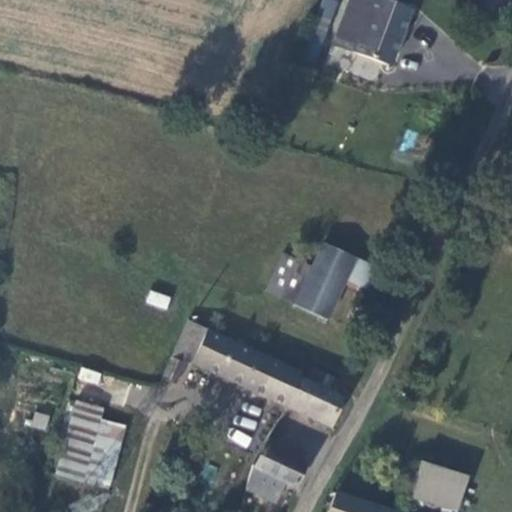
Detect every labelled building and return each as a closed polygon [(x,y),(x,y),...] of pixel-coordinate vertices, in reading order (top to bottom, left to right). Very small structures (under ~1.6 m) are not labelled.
[(321,0),(320,25),(333,26),(334,0),(321,0)] [(408,0),(407,0),(349,0),(337,39),(392,57),(408,0)] [(511,0),(493,0),(493,2),(511,9),(511,7),(511,0)] [(330,233),(320,255),(302,292),(301,296),(333,311),(353,269),(363,248),(330,233)] [(320,255),(305,248),(288,285),(302,292),(320,255)] [(391,285),(401,266),(363,248),(353,269),(391,285)] [(144,304),(167,310),(170,296),(148,290),(144,304)] [(271,384),(288,392),(302,366),(304,362),(261,341),(196,312),(170,361),(181,367),(189,352),(195,354),(199,349),(271,384)] [(288,392),(340,417),(352,389),(302,366),(288,392)] [(80,367),(78,379),(98,384),(101,371),(80,367)] [(124,423),(101,418),(104,406),(72,399),(55,477),(110,489),(124,423)] [(45,430),(49,414),(33,411),(30,426),(45,430)] [(232,426),(226,437),(246,448),(252,437),(232,426)] [(274,430),(259,458),(269,463),(289,471),(300,475),(311,453),(279,439),(282,435),(274,430)] [(475,466),(428,452),(417,486),(465,500),(475,466)] [(283,490),(289,471),(269,463),(261,482),(283,490)] [(433,511),(343,484),(333,511),(433,511)]
